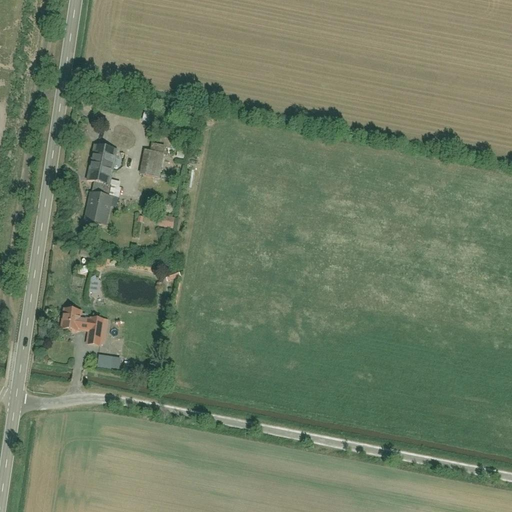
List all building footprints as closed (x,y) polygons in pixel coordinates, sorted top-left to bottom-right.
[(149,110),(146,120),(153,122),(156,111),(149,110)] [(154,144),(153,151),(160,152),(161,145),(154,144)] [(187,159),(190,147),(183,145),(180,157),(187,159)] [(113,150),(94,146),(87,181),(106,184),(113,150)] [(162,154),(144,151),(140,173),(158,177),(162,154)] [(114,199),(90,195),(86,223),(106,226),(109,207),(113,208),(114,199)] [(175,218),(157,214),(155,226),(173,229),(175,218)] [(178,270),(164,275),(166,282),(181,278),(178,270)] [(102,277),(91,275),(89,290),(99,292),(102,277)] [(81,312),(61,310),(60,316),(58,316),(57,325),(59,325),(58,330),(78,333),(78,331),(80,319),(81,312)] [(87,332),(88,320),(80,319),(78,331),(87,332)] [(85,345),(99,347),(99,343),(104,344),(107,323),(88,320),(87,332),(85,345)] [(112,358),(98,356),(97,367),(110,369),(112,358)]
